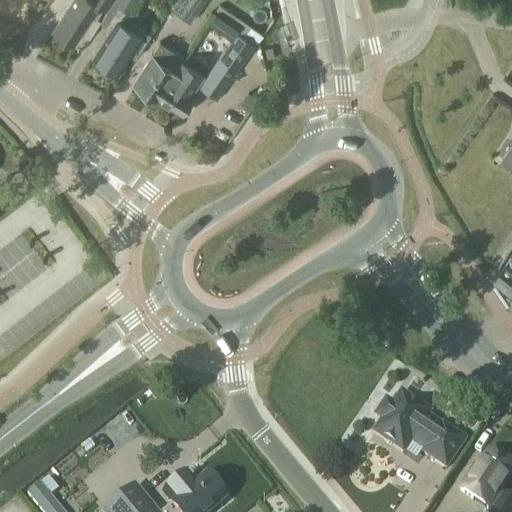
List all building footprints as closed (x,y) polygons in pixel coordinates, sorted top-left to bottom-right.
[(0,0),(0,12),(19,21),(23,8),(31,12),(36,0),(0,0)] [(71,0),(53,30),(73,43),(79,34),(86,39),(97,21),(94,19),(102,7),(107,11),(113,1),(114,0),(71,0)] [(114,0),(113,1),(130,11),(136,0),(114,0)] [(183,0),(196,10),(204,0),(183,0)] [(117,19),(93,55),(95,57),(96,61),(100,64),(105,63),(118,71),(129,54),(134,57),(149,34),(130,22),(128,26),(117,19)] [(236,31),(198,86),(217,99),(254,45),(257,40),(239,28),(236,32),(236,31)] [(157,97),(183,56),(160,40),(142,68),(144,69),(135,83),(157,97)] [(182,112),(193,95),(190,93),(202,74),(181,60),(184,56),(183,56),(157,97),(159,98),(182,112)] [(511,142),(502,158),(511,165),(511,142)] [(502,295),(511,285),(511,264),(505,258),(485,279),(502,295)] [(381,422),(373,435),(402,455),(410,442),(425,452),(423,456),(445,470),(463,443),(441,428),(440,429),(425,419),(428,415),(399,396),(391,408),(389,407),(385,407),(382,408),(380,411),(378,414),(378,418),(379,421),(381,422)] [(474,471),(459,493),(486,511),(511,511),(511,494),(501,487),(511,471),(489,455),(477,473),(474,471)] [(104,511),(211,511),(225,501),(205,476),(194,485),(187,477),(162,497),(169,505),(168,506),(169,508),(163,511),(153,511),(134,488),(104,511)] [(59,511),(39,485),(26,496),(38,511),(59,511)]
